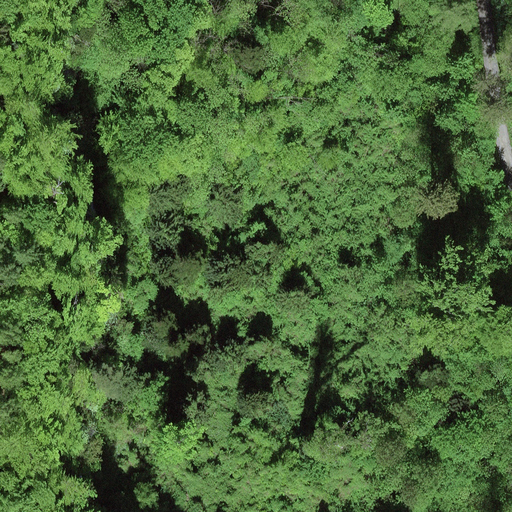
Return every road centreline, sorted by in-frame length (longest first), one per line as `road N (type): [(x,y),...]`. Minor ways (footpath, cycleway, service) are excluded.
road 1 (track): [(483,0),(500,140),(511,174)]
road 2 (track): [(37,511),(12,459),(0,392)]
